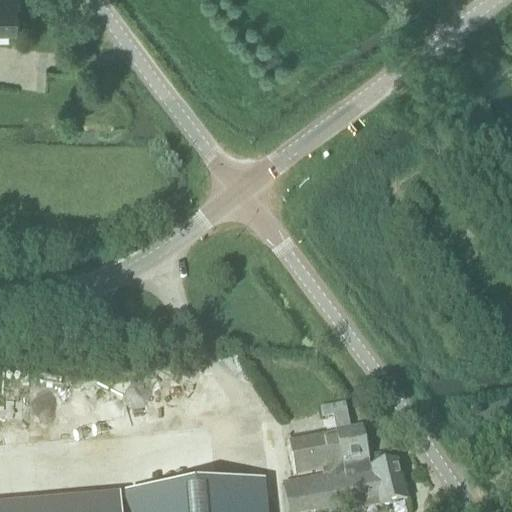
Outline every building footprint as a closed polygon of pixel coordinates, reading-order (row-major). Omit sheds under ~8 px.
[(0,0),(0,30),(15,30),(14,0),(0,0)] [(322,478),(369,470),(361,429),(350,431),(345,405),(331,408),(332,417),(322,419),(325,436),(288,443),(295,478),(321,473),(322,478)] [(379,510),(406,503),(398,464),(369,470),(322,478),(281,486),(286,511),(365,511),(379,509),(379,510)] [(266,511),(264,484),(123,497),(124,511),(266,511)] [(119,511),(118,496),(0,505),(0,511),(119,511)]
